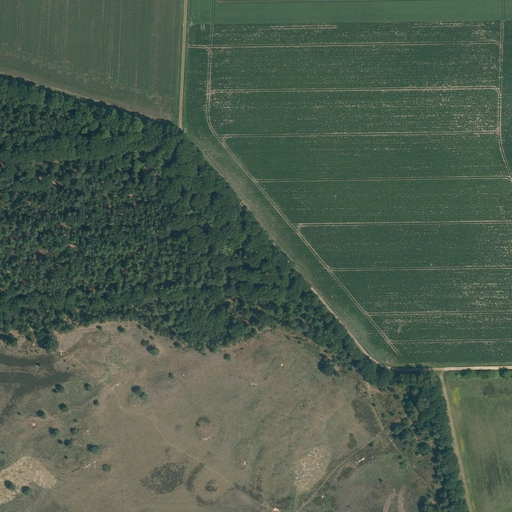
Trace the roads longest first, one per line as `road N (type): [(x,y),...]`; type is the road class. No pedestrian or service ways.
road 1 (track): [(0,302),(311,287)]
road 2 (track): [(311,287),(180,132)]
road 3 (track): [(0,77),(158,125)]
road 4 (track): [(434,370),(373,362),(311,287)]
road 5 (track): [(180,132),(185,0)]
